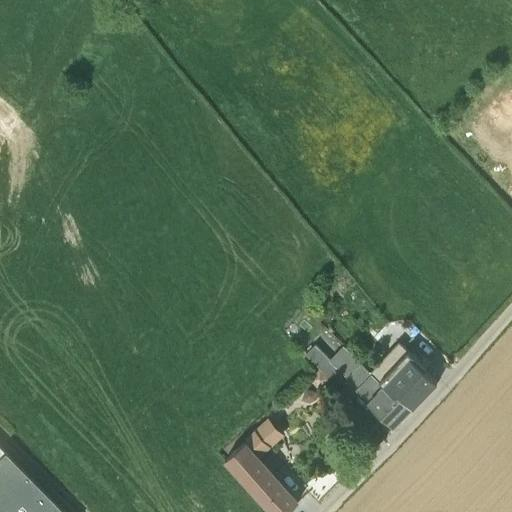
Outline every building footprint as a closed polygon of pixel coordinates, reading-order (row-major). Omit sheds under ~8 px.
[(316,344),(308,353),(330,377),(339,368),(316,344)] [(401,392),(415,405),(438,382),(407,352),(379,380),(396,397),(401,392)] [(396,397),(379,380),(360,363),(346,378),(395,426),(415,405),(401,392),(396,397)] [(328,379),(320,368),(309,377),(317,388),(328,379)] [(303,400),(311,402),(318,399),(320,391),(307,387),(303,400)] [(227,459),(243,478),(273,511),(286,511),(299,501),(245,442),(227,459)] [(64,511),(0,446),(0,511),(64,511)]
